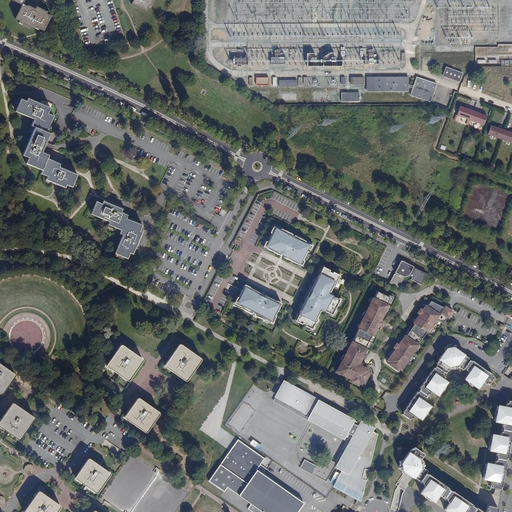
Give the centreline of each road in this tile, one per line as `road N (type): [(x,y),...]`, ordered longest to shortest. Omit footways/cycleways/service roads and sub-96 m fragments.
road 1 (residential): [(252,157),(0,37)]
road 2 (residential): [(0,44),(247,166)]
road 3 (residential): [(511,292),(306,190)]
road 4 (residential): [(89,119),(222,177),(203,208)]
